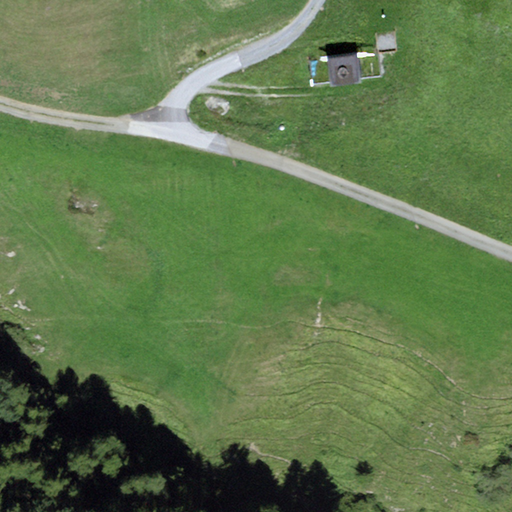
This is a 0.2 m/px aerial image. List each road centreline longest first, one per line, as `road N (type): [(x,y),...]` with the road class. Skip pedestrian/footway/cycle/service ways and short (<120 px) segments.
road 1 (track): [(511,253),(166,122)]
road 2 (track): [(166,122),(177,90),(275,44),(320,0)]
road 3 (track): [(166,122),(134,125),(0,101)]
